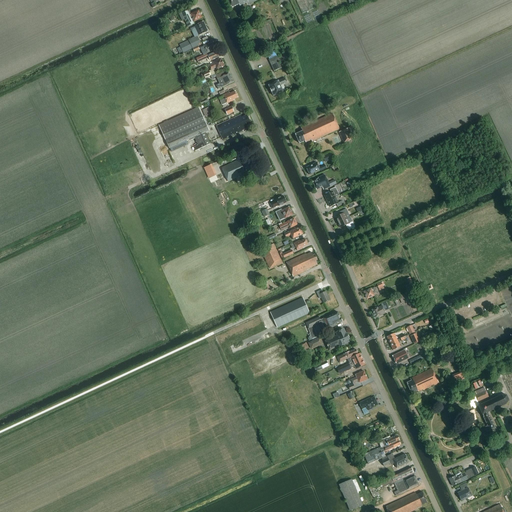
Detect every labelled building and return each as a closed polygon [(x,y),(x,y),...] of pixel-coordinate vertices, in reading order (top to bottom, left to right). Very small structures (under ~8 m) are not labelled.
[(296,0),(302,14),(317,7),(313,0),(296,0)] [(195,24),(194,22),(202,18),(198,11),(191,14),(189,10),(179,14),(182,21),(185,20),(188,27),(195,24)] [(195,27),(191,29),(195,37),(199,35),(208,31),(204,22),(195,26),(195,27)] [(204,55),(207,54),(216,49),(213,41),(203,46),(204,46),(200,48),(203,55),(204,55)] [(192,47),(190,42),(181,46),(181,47),(183,51),(183,52),(192,47)] [(206,58),(208,57),(210,61),(220,57),(217,50),(207,55),(207,54),(204,55),(197,58),(198,63),(206,59),(206,58)] [(276,57),(277,56),(274,51),(267,54),(269,60),(276,57)] [(274,71),(282,68),(276,57),(269,60),(274,71)] [(216,68),(217,69),(224,66),(221,59),(214,62),(214,63),(209,66),(211,70),(216,68)] [(218,89),(228,85),(233,82),(229,73),(220,77),(218,79),(220,83),(216,85),(218,89)] [(285,78),(279,81),(268,85),(273,96),(283,91),(281,86),(287,83),(285,78)] [(234,101),(234,99),(238,97),(235,91),(230,94),(229,92),(223,95),(219,97),(220,100),(224,98),(227,104),(234,101)] [(234,111),(232,106),(225,109),(227,114),(234,111)] [(195,151),(198,150),(210,144),(205,133),(209,131),(198,107),(159,125),(170,149),(190,139),(190,140),(194,138),(198,145),(193,147),(195,151)] [(208,108),(202,110),(205,116),(211,114),(208,108)] [(301,128),(303,131),(295,135),(299,144),(305,141),(306,143),(312,140),(312,142),(339,129),(332,114),(301,128)] [(247,128),(246,126),(251,124),(247,115),(241,118),(240,115),(216,126),(223,140),(243,131),(242,131),(247,128)] [(350,128),(339,132),(344,143),(354,138),(350,128)] [(326,162),(333,158),(330,153),(323,157),(326,162)] [(246,174),(254,170),(252,164),(249,159),(240,163),(239,163),(238,161),(222,168),(222,169),(226,176),(228,182),(238,177),(241,175),(241,176),(246,174)] [(319,168),(317,162),(306,168),(309,175),(320,170),(321,171),(327,168),(325,165),(319,168)] [(325,175),(318,178),(318,179),(312,182),(316,190),(322,187),(324,190),(333,185),(332,182),(329,184),(325,175)] [(239,178),(229,182),(236,198),(237,198),(236,195),(246,191),(244,187),(243,187),(239,178)] [(327,201),(335,198),(339,196),(335,187),(330,190),(331,193),(325,196),(327,201)] [(250,206),(246,195),(243,196),(244,199),(237,201),(240,210),(250,206)] [(279,206),(286,202),(283,196),(276,200),(276,201),(270,204),(272,209),(279,206)] [(338,203),(335,198),(327,201),(330,207),(336,204),(338,207),(343,204),(342,201),(338,203)] [(292,215),(289,208),(281,211),(281,210),(277,212),(279,216),(283,214),(285,218),(292,215)] [(267,209),(262,211),(264,217),(270,214),(267,209)] [(350,217),(349,214),(346,209),(339,212),(341,215),(335,218),(338,223),(350,217)] [(354,226),(351,220),(350,217),(338,223),(340,228),(346,225),(348,229),(354,226)] [(290,226),(290,228),(297,225),(294,218),(288,222),(283,224),(280,226),(281,230),(290,226)] [(300,227),(290,232),(285,234),(286,237),(291,235),(293,240),(298,238),(297,237),(303,234),(300,227)] [(275,234),(263,239),(265,242),(277,236),(275,234)] [(300,241),(294,243),(297,251),(303,248),(303,247),(308,245),(305,239),(300,241)] [(274,244),(261,250),(269,269),(282,263),(274,244)] [(292,250),(282,254),(280,255),(282,259),(293,254),(292,250)] [(312,252),(307,255),(305,254),(287,262),(294,276),(308,270),(307,269),(317,264),(316,261),(317,260),(315,255),(313,255),(312,252)] [(367,281),(379,276),(372,259),(363,262),(364,264),(356,267),(360,278),(365,277),(367,281)] [(372,289),(364,292),(367,299),(375,295),(374,294),(377,292),(375,288),(372,289)] [(322,290),(316,292),(319,299),(321,298),(324,303),(330,300),(326,291),(323,292),(322,290)] [(410,300),(407,292),(398,296),(399,300),(400,299),(402,303),(410,300)] [(270,312),(277,328),(310,313),(303,298),(299,299),(270,312)] [(376,318),(386,314),(384,310),(386,309),(386,310),(389,309),(386,302),(381,304),(382,306),(372,310),(376,318)] [(338,312),(323,318),(324,319),(321,320),(319,317),(306,323),(309,329),(322,323),(324,328),(327,326),(329,330),(338,326),(337,324),(342,322),(340,318),(338,312)] [(344,329),(336,333),(337,335),(325,341),(329,348),(330,350),(339,346),(340,348),(345,345),(345,344),(349,342),(348,340),(349,340),(348,339),(349,337),(348,335),(347,335),(346,334),(344,329)] [(390,344),(398,341),(394,333),(387,337),(390,344)] [(416,333),(410,336),(414,344),(420,341),(416,333)] [(320,338),(315,340),(308,344),(311,350),(323,344),(322,343),(320,338)] [(398,341),(390,344),(393,350),(397,349),(400,347),(398,341)] [(302,353),(310,350),(306,343),(299,346),(302,353)] [(350,357),(358,353),(357,353),(358,352),(357,350),(356,350),(356,349),(349,353),(349,352),(337,357),(339,362),(350,357)] [(399,363),(405,360),(408,359),(404,350),(403,351),(392,356),(396,363),(398,362),(399,363)] [(356,369),(362,366),(365,365),(360,353),(347,359),(349,363),(349,364),(351,368),(355,366),(356,369)] [(348,363),(336,369),(339,374),(350,369),(348,363)] [(410,378),(411,381),(407,383),(411,393),(418,390),(418,392),(424,389),(424,390),(439,383),(432,368),(410,378)] [(364,371),(355,375),(356,377),(351,379),(353,384),(358,382),(359,383),(367,379),(364,371)] [(490,400),(486,390),(481,391),(474,394),(478,403),(479,405),(478,406),(487,426),(485,427),(487,432),(490,431),(495,428),(488,412),(506,404),(509,400),(506,395),(501,394),(490,400)] [(367,407),(368,410),(373,408),(372,407),(378,405),(374,397),(368,400),(368,399),(360,403),(362,409),(367,407)] [(368,464),(382,458),(386,456),(384,452),(388,451),(401,445),(399,441),(399,440),(397,436),(388,440),(387,438),(381,441),(384,446),(364,454),(368,464)] [(393,459),(397,468),(409,462),(405,454),(393,459)] [(388,458),(381,461),(384,467),(390,464),(388,458)] [(391,477),(375,485),(378,490),(393,482),(399,494),(402,492),(407,490),(408,489),(418,485),(416,479),(416,478),(415,476),(414,475),(413,473),(414,473),(411,467),(391,477)] [(456,478),(455,476),(449,479),(453,486),(464,481),(475,476),(472,468),(466,471),(467,473),(462,475),(456,478)] [(352,479),(339,485),(350,511),(363,505),(352,479)] [(460,486),(462,491),(458,493),(461,501),(472,496),(469,487),(465,489),(464,488),(468,486),(466,483),(460,486)] [(369,487),(374,497),(379,494),(378,492),(377,492),(373,485),(369,487)] [(388,511),(411,511),(418,509),(418,508),(422,506),(421,505),(427,502),(422,492),(417,495),(416,493),(386,507),(388,511)]
